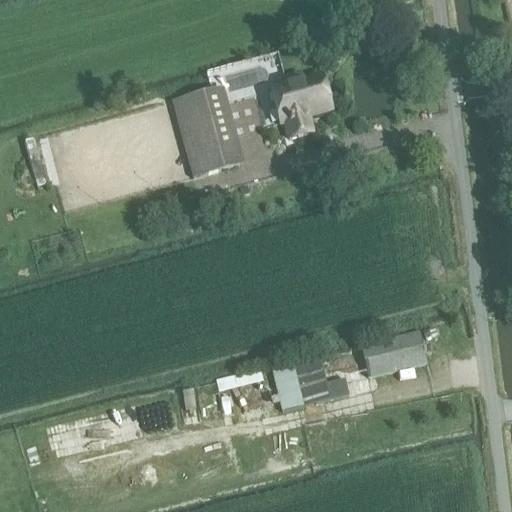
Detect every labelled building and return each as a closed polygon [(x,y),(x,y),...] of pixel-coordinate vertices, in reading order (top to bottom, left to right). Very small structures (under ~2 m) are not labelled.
[(307,117),(331,111),(321,77),(301,81),(299,74),(283,78),(285,85),(271,89),(281,125),(285,124),(291,144),(313,137),(307,117)] [(193,180),(239,168),(218,91),(173,103),(193,180)] [(37,189),(46,187),(34,141),(26,143),(37,189)] [(435,332),(425,335),(428,344),(438,341),(435,332)] [(368,380),(427,366),(419,336),(360,350),(368,380)] [(325,387),(318,358),(271,370),(282,415),(348,399),(344,382),(325,387)]
